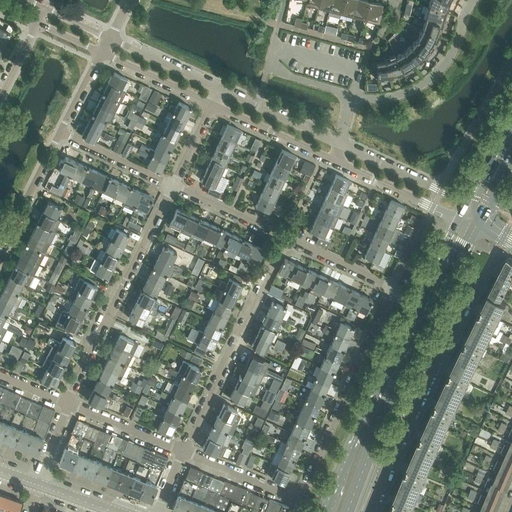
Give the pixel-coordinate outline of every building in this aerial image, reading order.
[(330,10),(332,0),(319,0),(318,7),(330,10)] [(340,18),(341,13),(344,0),(332,0),(330,10),(328,15),(340,18)] [(353,16),(357,0),(344,0),(341,13),(353,16)] [(357,0),(353,16),(364,19),(369,1),(365,0),(357,0)] [(450,2),(445,0),(430,0),(428,6),(446,12),(450,2)] [(369,1),(364,19),(380,23),(383,9),(380,8),(381,4),(369,1)] [(446,12),(428,6),(426,15),(421,13),(420,18),(444,23),(446,12)] [(444,23),(420,18),(419,22),(423,23),(422,29),(440,36),(444,23)] [(0,28),(0,42),(4,45),(10,34),(0,28)] [(433,48),(440,36),(422,29),(419,34),(415,32),(413,35),(433,48)] [(425,58),(433,48),(413,35),(411,37),(415,40),(411,45),(425,58)] [(415,67),(425,58),(411,45),(407,49),(404,45),(401,48),(415,67)] [(403,74),(415,67),(401,48),(398,49),(400,53),(395,56),(403,74)] [(391,78),(403,74),(395,56),(390,58),(388,54),(385,55),(391,78)] [(377,80),(391,78),(385,55),(382,55),(382,60),(370,62),(372,70),(376,69),(377,80)] [(114,72),(108,83),(121,90),(127,79),(114,72)] [(103,93),(121,102),(121,103),(127,92),(121,90),(108,83),(103,93)] [(147,100),(152,88),(146,85),(140,97),(147,100)] [(146,108),(154,112),(163,93),(155,89),(146,108)] [(103,93),(98,104),(116,113),(121,102),(103,93)] [(168,110),(173,113),(186,119),(192,109),(179,102),(176,108),(170,105),(168,110)] [(92,114),(106,121),(110,123),(116,113),(98,104),(92,114)] [(181,130),(186,119),(173,113),(173,114),(168,111),(164,120),(168,123),(181,130)] [(142,129),(147,119),(132,112),(129,118),(137,122),(136,125),(142,129)] [(92,114),(87,124),(100,131),(106,121),(92,114)] [(176,140),(181,130),(168,123),(163,134),(176,140)] [(100,131),(87,124),(82,135),(95,142),(100,131)] [(227,125),(222,136),(236,142),(241,131),(227,125)] [(113,149),(122,153),(131,132),(123,128),(113,149)] [(171,151),(176,140),(163,134),(158,144),(171,151)] [(222,136),(217,147),(231,153),(236,142),(222,136)] [(128,143),(124,150),(130,153),(133,146),(128,143)] [(166,161),(171,151),(158,144),(155,151),(141,144),(139,148),(166,161)] [(217,147),(212,158),(226,164),(231,153),(217,147)] [(160,172),(166,161),(139,148),(137,153),(150,160),(147,166),(160,172)] [(282,150),(276,161),(290,167),(295,156),(282,150)] [(76,170),(79,163),(65,157),(64,161),(60,159),(58,164),(62,165),(59,170),(65,173),(59,185),(65,188),(71,176),(74,169),(76,170)] [(226,164),(212,158),(207,169),(221,176),(226,164)] [(312,175),(316,164),(305,160),(301,171),(312,175)] [(276,161),(271,172),(285,178),(290,167),(276,161)] [(88,168),(79,163),(76,170),(74,169),(71,176),(81,181),(88,168)] [(88,168),(81,181),(92,186),(96,179),(98,180),(100,174),(88,168)] [(221,176),(207,169),(201,181),(211,185),(211,187),(210,187),(207,193),(219,198),(222,192),(213,188),(214,187),(215,187),(221,176)] [(266,183),(280,190),(285,178),(271,172),(266,183)] [(109,178),(100,174),(98,180),(96,179),(92,186),(88,195),(92,197),(96,188),(103,191),(109,178)] [(234,188),(239,190),(242,177),(237,175),(234,188)] [(336,175),(331,186),(344,192),(350,181),(336,175)] [(109,178),(103,191),(114,196),(117,189),(115,188),(118,182),(109,178)] [(131,188),(118,182),(115,188),(117,189),(114,196),(125,201),(131,188)] [(266,183),(261,194),(275,201),(280,190),(266,183)] [(331,186),(326,197),(339,204),(344,192),(331,186)] [(134,211),(136,206),(139,199),(137,198),(140,192),(131,188),(125,201),(123,206),(134,211)] [(139,199),(136,206),(147,211),(153,198),(140,192),(137,198),(139,199)] [(269,212),(275,201),(261,194),(256,206),(266,210),(265,212),(264,212),(261,217),(273,223),(276,217),(268,213),(268,212),(269,212)] [(320,208),(334,215),(339,204),(326,197),(320,208)] [(390,200),(385,211),(399,217),(404,206),(390,200)] [(48,201),(43,212),(56,219),(61,208),(48,201)] [(76,214),(85,218),(88,212),(79,208),(76,214)] [(320,208),(315,219),(329,226),(334,215),(320,208)] [(180,231),(182,228),(185,220),(187,221),(190,215),(176,209),(169,226),(180,231)] [(354,210),(349,222),(355,225),(360,212),(354,210)] [(385,211),(380,222),(394,229),(399,217),(385,211)] [(43,212),(37,223),(50,229),(56,232),(61,222),(56,219),(43,212)] [(191,237),(193,233),(199,219),(190,215),(187,221),(185,220),(182,228),(180,231),(180,232),(191,237)] [(371,228),(375,220),(366,216),(362,224),(371,228)] [(193,233),(204,238),(207,231),(209,231),(212,225),(199,219),(193,233)] [(324,237),(329,226),(315,219),(310,231),(320,236),(319,237),(318,237),(315,243),(328,248),(330,242),(322,238),(323,237),(324,237)] [(380,222),(375,233),(388,240),(394,229),(380,222)] [(37,223),(32,233),(45,240),(50,229),(37,223)] [(207,231),(204,238),(214,243),(221,229),(212,225),(209,231),(207,231)] [(116,229),(110,240),(124,246),(129,235),(116,229)] [(214,243),(225,248),(229,241),(226,240),(229,233),(221,229),(214,243)] [(70,232),(68,237),(70,238),(66,248),(72,251),(79,235),(70,232)] [(32,233),(26,244),(45,254),(50,243),(45,240),(32,233)] [(168,233),(166,239),(176,243),(179,237),(168,233)] [(225,248),(236,253),(242,239),(229,233),(226,240),(229,241),(225,248)] [(375,233),(370,244),(383,251),(388,240),(375,233)] [(245,263),(247,258),(250,251),(248,250),(251,243),(242,239),(236,253),(242,255),(239,261),(245,263)] [(118,257),(124,246),(110,240),(105,251),(118,257)] [(250,251),(247,258),(258,263),(264,250),(251,243),(248,250),(250,251)] [(26,244),(21,255),(39,264),(45,254),(26,244)] [(378,262),(383,251),(370,244),(364,256),(374,261),(373,262),(372,262),(369,268),(382,274),(384,267),(376,264),(377,262),(378,262)] [(158,258),(172,264),(177,253),(164,246),(158,258)] [(204,256),(206,248),(199,246),(197,254),(204,256)] [(68,258),(70,253),(65,250),(62,255),(68,258)] [(105,251),(100,261),(113,268),(118,257),(105,251)] [(21,255),(16,266),(34,275),(39,264),(21,255)] [(60,261),(65,264),(68,258),(62,255),(60,261)] [(172,264),(158,258),(153,268),(166,275),(171,277),(174,273),(180,275),(183,269),(172,264)] [(491,292),(489,295),(500,301),(501,298),(510,281),(511,276),(511,259),(508,258),(491,292)] [(108,279),(113,268),(100,261),(95,259),(90,269),(91,271),(108,279)] [(279,272),(290,277),(293,270),(295,271),(298,265),(285,259),(279,272)] [(62,269),(65,264),(60,261),(57,266),(62,269)] [(293,270),(290,277),(301,283),(307,269),(298,265),(295,271),(293,270)] [(16,266),(10,276),(23,283),(28,286),(34,275),(16,266)] [(54,271),(60,274),(62,269),(57,266),(54,271)] [(166,275),(153,268),(148,279),(161,286),(166,275)] [(320,275),(307,269),(301,283),(311,288),(315,280),(317,281),(320,275)] [(57,279),(60,274),(54,271),(51,276),(57,279)] [(320,297),(322,293),(328,279),(320,275),(317,281),(315,280),(311,288),(309,292),(320,297)] [(10,276),(5,287),(18,294),(23,283),(10,276)] [(51,276),(49,282),(54,284),(57,279),(51,276)] [(74,289),(79,291),(92,298),(97,287),(79,278),(74,289)] [(219,287),(224,289),(237,296),(243,285),(229,278),(227,284),(221,281),(219,287)] [(161,286),(148,279),(142,290),(155,296),(161,286)] [(328,279),(322,293),(333,298),(336,291),(335,290),(337,284),(328,279)] [(55,286),(50,283),(46,291),(51,293),(55,286)] [(350,289),(337,284),(335,290),(336,291),(333,298),(344,303),(350,289)] [(0,296),(0,298),(12,305),(17,307),(23,297),(18,294),(5,287),(0,296)] [(232,307),(237,296),(224,289),(219,300),(232,307)] [(359,294),(350,289),(344,303),(355,308),(358,301),(356,300),(359,294)] [(155,296),(142,290),(137,301),(156,310),(158,305),(153,302),(155,296)] [(185,305),(192,308),(200,294),(193,290),(185,305)] [(86,309),(92,298),(79,291),(73,302),(86,309)] [(372,300),(359,294),(356,300),(358,301),(355,308),(353,312),(357,314),(359,310),(366,313),(372,300)] [(506,303),(500,301),(489,295),(481,311),(497,319),(500,312),(501,313),(506,303)] [(0,298),(0,312),(7,315),(12,305),(0,298)] [(227,317),(232,307),(219,300),(216,307),(212,306),(210,309),(214,311),(227,317)] [(156,310),(137,301),(132,312),(129,317),(142,324),(147,313),(153,316),(156,310)] [(73,302),(68,313),(81,319),(86,309),(73,302)] [(267,313),(281,320),(286,309),(273,302),(267,313)] [(39,305),(34,315),(38,317),(44,307),(39,305)] [(176,305),(172,315),(177,318),(182,308),(176,305)] [(184,308),(179,320),(185,322),(190,311),(184,308)] [(81,319),(68,313),(62,310),(55,325),(70,333),(73,329),(76,330),(81,319)] [(209,322),(222,328),(227,317),(214,311),(209,322)] [(493,326),(497,319),(481,311),(473,326),(490,334),(494,326),(493,326)] [(281,320),(267,313),(262,324),(275,330),(281,320)] [(37,327),(49,332),(51,327),(40,322),(37,327)] [(209,322),(203,333),(217,339),(222,328),(209,322)] [(335,334),(348,340),(353,329),(340,323),(335,334)] [(257,335),(270,341),(275,330),(262,324),(257,335)] [(326,324),(323,332),(329,334),(332,327),(326,324)] [(473,326),(466,342),(481,350),(485,343),(486,343),(490,334),(473,326)] [(211,350),(217,339),(203,333),(198,330),(193,341),(211,350)] [(165,341),(167,336),(158,331),(155,336),(165,341)] [(344,351),(348,340),(335,334),(330,345),(344,351)] [(120,335),(115,346),(133,355),(139,344),(120,335)] [(270,341),(257,335),(252,346),(265,352),(270,341)] [(47,343),(52,346),(58,348),(71,354),(76,343),(63,337),(60,343),(49,338),(47,343)] [(154,340),(151,345),(161,350),(164,344),(154,340)] [(466,342),(458,358),(475,366),(479,357),(478,357),(481,350),(466,342)] [(339,362),(344,351),(330,345),(325,356),(339,362)] [(65,365),(71,354),(58,348),(52,346),(47,356),(52,359),(65,365)] [(115,346),(110,357),(128,366),(133,355),(115,346)] [(206,351),(196,346),(194,352),(204,357),(206,351)] [(246,365),(259,372),(264,361),(251,354),(246,365)] [(193,355),(190,361),(200,365),(203,360),(193,355)] [(334,373),(339,362),(325,356),(320,367),(334,373)] [(104,367),(117,374),(123,376),(128,366),(110,357),(104,367)] [(458,358),(450,374),(466,382),(470,374),(471,375),(475,366),(458,358)] [(60,376),(65,365),(52,359),(47,370),(60,376)] [(19,361),(14,370),(20,373),(24,363),(19,361)] [(178,372),(184,375),(197,381),(202,370),(183,361),(178,372)] [(240,376),(254,383),(259,385),(264,374),(259,372),(246,365),(240,376)] [(104,367),(99,378),(112,384),(117,374),(104,367)] [(329,384),(334,373),(320,367),(316,378),(329,384)] [(60,376),(47,370),(42,381),(55,387),(60,376)] [(450,374),(443,390),(460,398),(464,389),(463,388),(466,382),(450,374)] [(192,391),(197,381),(184,375),(178,385),(192,391)] [(235,387),(248,393),(254,383),(240,376),(235,387)] [(112,384),(99,378),(94,389),(107,395),(112,384)] [(311,389),(324,394),(329,384),(316,378),(311,389)] [(192,391),(178,385),(173,383),(168,393),(173,396),(186,402),(192,391)] [(248,393),(235,387),(230,398),(243,404),(248,393)] [(281,387),(275,399),(284,403),(289,391),(281,387)] [(9,391),(4,389),(0,397),(0,402),(4,404),(9,391)] [(112,398),(107,395),(94,389),(88,400),(106,409),(112,398)] [(319,406),(324,394),(311,389),(306,400),(319,406)] [(456,406),(460,398),(443,390),(436,406),(452,413),(455,406),(456,406)] [(15,394),(9,391),(4,404),(10,406),(15,394)] [(21,396),(15,394),(10,406),(15,409),(20,397),(21,396)] [(181,413),(186,402),(173,396),(168,407),(181,413)] [(21,411),(26,399),(20,397),(15,409),(21,411)] [(32,402),(26,399),(21,411),(27,413),(32,402)] [(314,417),(319,406),(306,400),(301,411),(314,417)] [(27,413),(32,416),(37,404),(32,402),(27,413)] [(0,413),(0,436),(3,438),(15,409),(10,406),(4,404),(0,413)] [(32,416),(38,418),(43,406),(37,404),(32,416)] [(224,404),(219,415),(232,421),(237,424),(240,419),(234,416),(237,410),(224,404)] [(124,414),(129,416),(132,407),(127,405),(124,414)] [(44,420),(49,408),(43,406),(38,418),(44,420)] [(256,406),(253,412),(264,417),(267,411),(256,406)] [(436,406),(428,421),(445,429),(449,420),(448,420),(452,413),(436,406)] [(137,407),(132,418),(137,420),(142,409),(137,407)] [(163,418),(176,424),(181,413),(168,407),(163,418)] [(49,408),(44,420),(50,423),(49,423),(55,410),(49,408)] [(3,438),(15,442),(27,413),(21,411),(15,409),(3,438)] [(275,420),(278,413),(271,410),(268,417),(275,420)] [(296,422),(309,427),(314,417),(301,411),(296,422)] [(50,423),(44,420),(38,418),(32,416),(27,413),(15,442),(37,452),(43,438),(44,439),(50,423)] [(237,424),(232,421),(219,415),(214,426),(232,435),(237,424)] [(171,435),(176,424),(163,418),(157,429),(171,435)] [(83,437),(88,425),(89,424),(77,419),(72,432),(71,431),(71,432),(65,447),(65,448),(60,461),(71,466),(83,437)] [(441,438),(445,429),(428,421),(421,437),(437,445),(441,437),(441,438)] [(499,429),(505,432),(508,424),(503,421),(499,429)] [(304,439),(309,427),(296,422),(291,433),(304,439)] [(89,440),(94,428),(88,425),(83,437),(89,440)] [(214,426),(208,437),(227,445),(232,435),(214,426)] [(100,430),(94,428),(89,440),(95,442),(100,430)] [(105,432),(100,430),(95,442),(101,444),(105,432)] [(106,447),(111,435),(105,432),(101,444),(106,447)] [(300,450),(304,439),(291,433),(286,444),(300,450)] [(111,434),(111,435),(106,447),(117,451),(123,438),(111,434)] [(248,434),(243,445),(256,451),(259,445),(254,443),(257,438),(248,434)] [(83,437),(71,466),(82,471),(95,442),(89,440),(83,437)] [(227,445),(208,437),(203,448),(222,457),(227,445)] [(434,452),(437,445),(421,437),(415,453),(431,461),(435,452),(434,452)] [(128,441),(123,438),(117,451),(123,454),(128,441)] [(497,450),(502,441),(496,438),(491,446),(497,450)] [(117,451),(111,466),(105,480),(128,490),(134,475),(133,475),(140,461),(134,458),(129,456),(134,444),(134,443),(128,441),(123,454),(117,451)] [(95,442),(82,471),(94,475),(106,447),(101,444),(95,442)] [(503,448),(511,452),(511,442),(510,446),(505,444),(503,448)] [(129,456),(134,458),(139,447),(134,444),(129,456)] [(295,461),(300,450),(286,444),(281,455),(295,461)] [(106,447),(94,475),(105,480),(111,466),(117,451),(106,447)] [(140,461),(145,449),(139,447),(134,458),(140,461)] [(504,459),(511,462),(511,452),(503,448),(501,452),(506,454),(504,459)] [(139,494),(151,465),(156,454),(145,449),(140,461),(133,475),(134,475),(128,490),(139,494)] [(244,465),(249,455),(241,451),(236,462),(244,465)] [(151,465),(162,470),(163,470),(168,457),(157,453),(156,454),(151,465)] [(415,453),(408,470),(424,477),(427,469),(428,470),(431,461),(415,453)] [(251,455),(246,466),(252,469),(256,457),(251,455)] [(290,471),(295,461),(281,455),(277,465),(290,471)] [(495,465),(511,472),(511,462),(504,459),(502,463),(497,460),(495,465)] [(151,465),(139,494),(151,499),(156,485),(162,470),(151,465)] [(285,483),(290,471),(277,465),(272,477),(285,483)] [(497,475),(510,481),(511,476),(511,472),(495,465),(494,468),(499,471),(497,475)] [(202,471),(196,469),(190,466),(185,479),(184,479),(178,494),(179,495),(173,508),(182,511),(185,511),(191,499),(197,484),(202,472),(202,471)] [(408,470),(401,486),(418,493),(421,484),(424,477),(408,470)] [(207,475),(202,472),(197,484),(202,487),(207,475)] [(475,482),(481,484),(485,474),(479,472),(475,482)] [(213,477),(207,475),(202,487),(208,489),(213,477)] [(487,481),(505,489),(506,490),(510,481),(497,475),(495,480),(489,477),(487,481)] [(208,489),(219,494),(224,482),(213,477),(208,489)] [(225,481),(224,482),(219,494),(225,496),(230,483),(225,481)] [(488,492),(502,498),(505,489),(487,481),(485,485),(490,487),(488,492)] [(230,483),(225,496),(231,498),(236,486),(230,483)] [(197,484),(191,499),(185,511),(198,511),(202,504),(208,489),(202,487),(197,484)] [(247,490),(236,486),(231,498),(224,511),(238,511),(242,503),(247,491),(247,490)] [(401,486),(394,502),(410,508),(413,501),(414,502),(418,493),(401,486)] [(208,489),(202,504),(198,511),(211,511),(213,508),(219,494),(208,489)] [(242,503),(248,506),(253,494),(247,491),(242,503)] [(480,498),(499,506),(502,498),(488,492),(487,496),(482,494),(480,498)] [(5,511),(11,498),(0,494),(0,511),(2,511),(5,511)] [(219,494),(213,508),(211,511),(224,511),(231,498),(225,496),(219,494)] [(258,496),(253,494),(248,506),(253,508),(258,496)] [(264,498),(258,496),(253,508),(259,510),(264,498)] [(17,511),(21,502),(11,498),(5,511),(17,511)] [(263,511),(264,511),(269,501),(264,498),(259,510),(263,511)] [(482,508),(490,511),(496,511),(499,506),(480,498),(479,502),(483,504),(482,508)] [(269,501),(264,511),(286,511),(280,509),(282,504),(270,499),(269,501)] [(394,502),(390,511),(409,511),(410,508),(394,502)] [(251,511),(253,508),(248,506),(242,503),(238,511),(251,511)]
